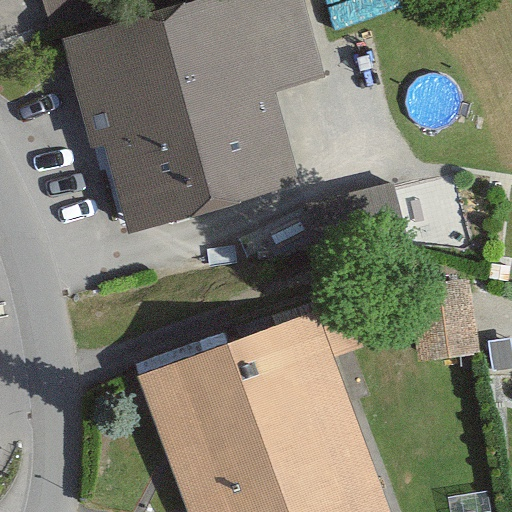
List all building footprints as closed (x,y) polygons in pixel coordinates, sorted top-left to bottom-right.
[(114,0),(38,0),(44,21),(115,2),(114,0)] [(295,185),(269,95),(322,80),(298,0),(213,0),(56,45),(86,152),(101,148),(126,233),(295,185)] [(395,228),(383,187),(308,208),(321,250),(395,228)] [(459,282),(399,295),(415,369),(476,355),(459,282)] [(356,348),(340,303),(135,374),(183,511),(383,511),(329,358),(356,348)]
